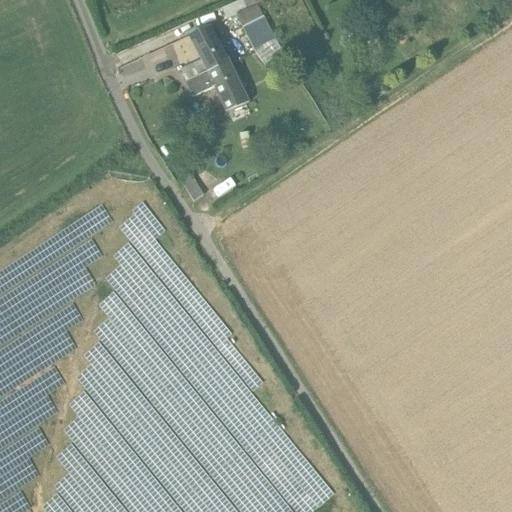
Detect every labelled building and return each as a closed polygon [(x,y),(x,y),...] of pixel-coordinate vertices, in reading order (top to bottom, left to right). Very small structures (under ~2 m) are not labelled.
[(126,0),(104,0),(109,9),(126,0)] [(233,32),(237,44),(259,35),(255,24),(233,32)] [(256,46),(244,55),(241,51),(236,54),(248,70),(265,57),(256,46)] [(224,86),(205,49),(187,57),(205,94),(224,86)] [(117,86),(124,106),(146,98),(140,79),(117,86)] [(224,86),(205,94),(223,132),(246,123),(244,117),(239,118),(224,86)]
